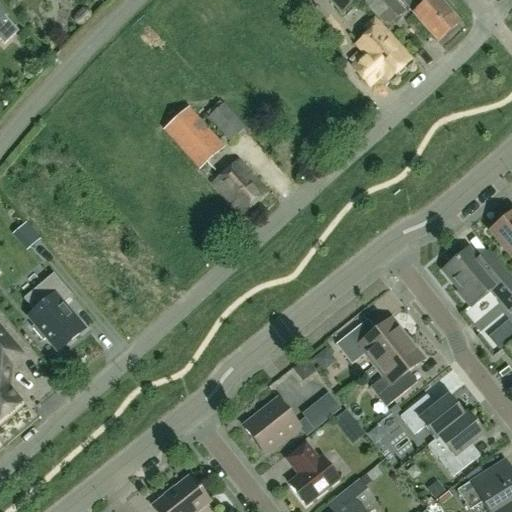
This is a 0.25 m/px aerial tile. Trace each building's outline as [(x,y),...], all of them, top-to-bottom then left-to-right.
[(356,0),(325,0),(340,16),(356,0)] [(361,0),(361,1),(386,29),(405,12),(394,0),(361,0)] [(404,0),(402,2),(413,15),(437,42),(458,24),(436,0),(404,0)] [(18,32),(4,17),(5,16),(0,9),(0,41),(3,46),(18,32)] [(376,75),(380,71),(388,80),(408,61),(373,22),(366,28),(370,33),(357,45),(367,56),(352,69),(367,86),(377,77),(376,75)] [(208,119),(229,143),(245,129),(224,104),(222,106),(219,102),(205,115),(208,118),(208,119)] [(163,132),(199,171),(224,148),(188,108),(163,132)] [(238,162),(213,185),(241,216),(266,193),(238,162)] [(511,213),(489,232),(511,258),(511,213)] [(511,279),(501,266),(491,275),(469,250),(444,271),(461,291),(459,292),(471,306),(491,289),(510,311),(511,313),(511,279)] [(53,275),(23,300),(41,321),(32,329),(42,342),(46,339),(58,353),(83,331),(62,306),(72,297),(53,275)] [(374,366),(407,339),(391,319),(369,336),(360,325),(336,345),(351,365),(364,354),(374,366)] [(0,332),(0,419),(18,404),(6,389),(8,364),(19,355),(0,332)] [(407,339),(374,366),(383,377),(370,388),(385,407),(410,388),(401,377),(423,359),(407,339)] [(327,383),(321,363),(305,368),(303,361),(293,364),(301,391),(327,383)] [(304,419),(297,425),(277,400),(243,428),(265,456),(299,429),(306,438),(341,411),(329,395),(302,416),(304,419)] [(434,441),(467,415),(466,414),(463,417),(448,397),(429,412),(420,401),(399,417),(414,436),(424,428),(434,441)] [(364,436),(345,411),(333,421),(352,445),(364,436)] [(483,435),(467,415),(434,441),(435,441),(438,439),(448,451),(438,459),(452,477),(473,461),(465,450),(483,435)] [(374,445),(380,440),(381,433),(376,427),(366,435),(374,445)] [(288,485),(306,507),(339,481),(322,459),(319,461),(306,444),(286,460),(294,471),(296,469),(301,475),(288,485)] [(375,467),(358,481),(335,500),(343,510),(340,511),(362,511),(361,510),(373,500),(364,488),(371,483),(372,483),(381,475),(375,467)] [(487,511),(498,511),(511,503),(511,474),(511,473),(490,487),(482,475),(457,491),(469,511),(481,503),(487,511)] [(152,508),(155,511),(198,511),(210,503),(189,478),(152,508)] [(437,485),(428,492),(434,500),(443,492),(437,485)] [(511,511),(511,503),(498,511),(511,511)]
